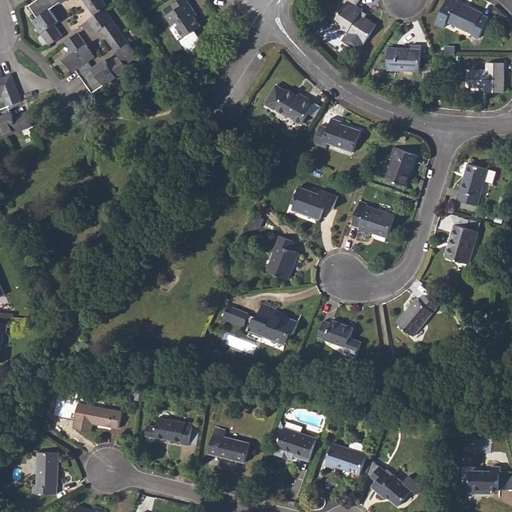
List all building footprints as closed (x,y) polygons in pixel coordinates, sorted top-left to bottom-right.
[(36,0),(29,5),(37,17),(49,9),(61,2),(59,0),(36,0)] [(59,0),(61,2),(62,3),(66,0),(83,0),(94,16),(88,20),(96,32),(101,29),(119,56),(108,64),(105,60),(93,68),(88,61),(95,57),(77,32),(65,42),(72,53),(63,59),(72,72),(76,70),(92,93),(105,84),(105,85),(128,69),(125,65),(138,56),(105,9),(107,7),(102,0),(59,0)] [(189,11),(192,9),(186,0),(178,0),(172,4),(175,9),(165,15),(172,25),(174,24),(185,41),(191,37),(188,33),(199,26),(193,17),(189,11)] [(348,0),(332,25),(347,35),(348,32),(365,43),(376,24),(360,14),(363,9),(357,5),(348,0)] [(445,0),(435,24),(444,28),(447,22),(472,33),(471,35),(479,38),(488,17),(482,14),(482,13),(456,1),(455,2),(450,0),(445,0)] [(33,20),(50,45),(63,36),(55,25),(58,22),(49,9),(37,17),(33,20)] [(347,35),(345,38),(361,49),(365,43),(348,32),(347,35)] [(388,69),(420,71),(421,45),(412,44),(411,48),(389,47),(388,69)] [(470,69),(470,86),(487,87),(487,91),(503,92),(504,62),(487,62),(487,69),(470,69)] [(0,78),(0,94),(1,94),(6,106),(9,105),(21,100),(11,74),(0,78)] [(271,94),(281,100),(276,108),(302,123),(315,101),(307,96),(305,98),(299,95),(288,89),(287,89),(277,84),(271,94)] [(271,94),(266,104),(275,110),(276,108),(281,100),(271,94)] [(0,137),(32,126),(26,111),(13,116),(9,105),(6,106),(0,108),(0,137)] [(319,131),(317,130),(313,142),(322,145),(323,141),(327,142),(353,151),(361,130),(340,123),(341,121),(332,117),(328,127),(326,133),(319,131)] [(319,131),(326,133),(328,127),(321,125),(319,131)] [(386,178),(407,185),(417,155),(394,147),(391,154),(394,155),(386,178)] [(461,190),(463,191),(461,199),(478,204),(488,168),(468,162),(461,190)] [(293,205),(301,208),(300,212),(320,219),(325,205),(333,208),(338,195),(321,189),(320,193),(298,185),(295,194),(297,195),(293,205)] [(359,203),(353,224),(359,227),(358,230),(369,234),(371,231),(388,237),(395,216),(367,206),(359,203)] [(254,225),(261,227),(264,218),(258,215),(254,225)] [(448,257),(470,264),(479,231),(454,223),(449,241),(452,242),(448,257)] [(267,271),(288,279),(299,252),(290,249),(294,241),(277,234),(271,250),(275,251),(267,271)] [(397,322),(412,336),(438,305),(425,293),(420,300),(417,297),(397,322)] [(224,319),(229,321),(238,298),(238,296),(233,294),(224,319)] [(229,321),(244,327),(253,304),(238,298),(229,321)] [(263,334),(285,343),(290,332),(294,333),(299,320),(283,314),(282,317),(274,314),(277,309),(263,303),(257,318),(255,317),(251,327),(263,332),(263,334)] [(323,320),(317,336),(346,347),(344,351),(357,355),(362,341),(350,337),(354,327),(332,319),(331,322),(323,320)] [(475,325),(484,333),(487,329),(478,321),(475,325)] [(460,334),(467,341),(473,334),(465,328),(460,334)] [(302,368),(316,369),(316,361),(302,361),(302,368)] [(460,372),(470,372),(470,363),(461,363),(460,372)] [(76,428),(91,431),(92,423),(119,428),(122,412),(80,404),(77,420),(78,420),(76,428)] [(389,412),(386,423),(391,424),(395,412),(389,412)] [(155,436),(183,441),(182,444),(190,445),(194,423),(158,417),(155,436)] [(210,453),(246,461),(250,442),(224,436),(226,430),(216,427),(210,453)] [(277,447),(292,453),(291,455),(309,461),(316,439),(283,428),(277,447)] [(325,466),(335,469),(335,467),(360,475),(367,454),(363,453),(364,450),(362,449),(363,446),(361,444),(353,441),(351,442),(349,448),(332,443),(325,466)] [(34,484),(34,491),(57,492),(57,484),(58,484),(59,452),(38,451),(37,484),(34,484)] [(380,466),(372,460),(368,474),(371,476),(380,466)] [(372,487),(385,498),(386,496),(398,506),(411,490),(387,469),(385,471),(380,466),(371,476),(376,481),(372,487)] [(484,493),(485,490),(491,490),(499,491),(499,489),(500,471),(500,466),(492,466),(492,471),(470,470),(469,493),(484,493)] [(499,489),(511,489),(511,476),(511,471),(500,471),(499,489)]
